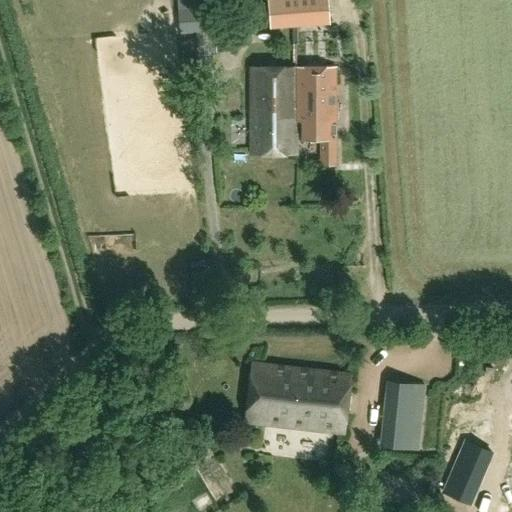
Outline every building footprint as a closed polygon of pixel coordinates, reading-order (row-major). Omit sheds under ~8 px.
[(329,22),(327,0),(279,0),(282,26),(329,22)] [(211,54),(216,53),(216,41),(210,41),(209,32),(196,32),(198,65),(211,64),(211,54)] [(251,155),(296,154),(296,123),(296,121),(301,121),(301,140),(321,140),(321,166),(335,166),(335,67),(250,67),(251,155)] [(335,435),(345,436),(352,372),(250,361),(243,424),(264,427),(335,435)] [(386,381),(379,447),(420,452),(427,386),(386,381)] [(214,439),(201,446),(219,477),(231,470),(214,439)] [(493,452),(466,440),(444,492),(471,504),(493,452)]
